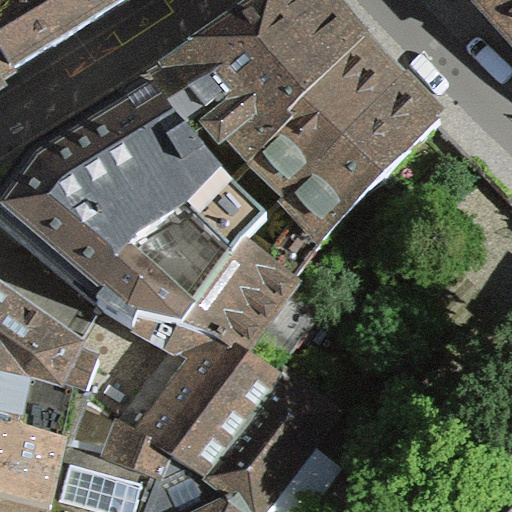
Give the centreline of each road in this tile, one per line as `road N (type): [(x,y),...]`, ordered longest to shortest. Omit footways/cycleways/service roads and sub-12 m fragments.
road 1 (residential): [(0,127),(193,0)]
road 2 (residential): [(511,125),(390,0)]
